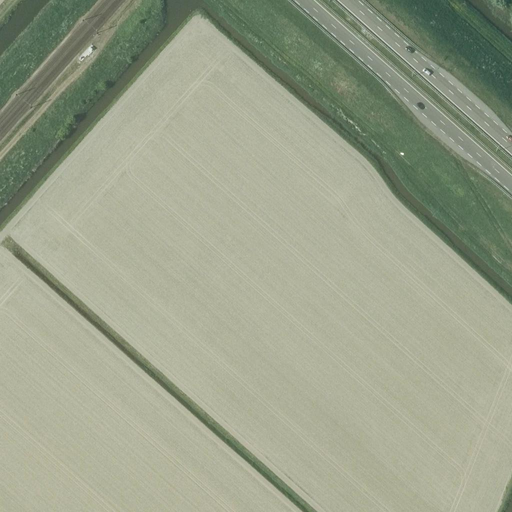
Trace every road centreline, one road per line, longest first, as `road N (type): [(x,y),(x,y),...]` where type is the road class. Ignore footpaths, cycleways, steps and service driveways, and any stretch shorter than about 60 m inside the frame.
road 1 (primary): [(303,0),(511,185)]
road 2 (primary): [(511,146),(346,0)]
road 3 (track): [(0,155),(135,0)]
road 4 (track): [(0,103),(92,0)]
